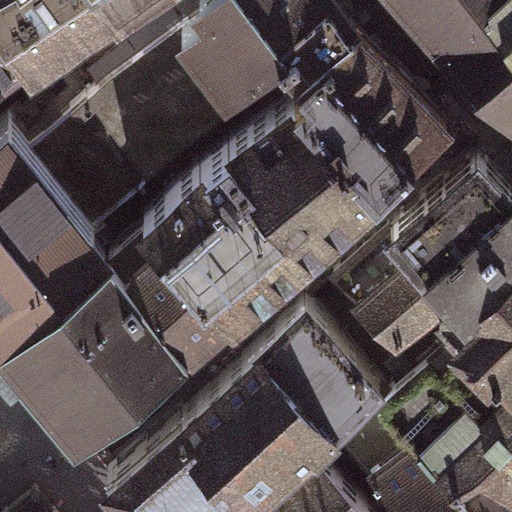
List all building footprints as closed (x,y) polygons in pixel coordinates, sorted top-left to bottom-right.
[(0,0),(0,6),(26,43),(22,46),(30,58),(119,0),(0,0)] [(280,47),(300,67),(356,20),(341,0),(202,0),(183,15),(232,80),(280,47)] [(511,0),(411,0),(444,40),(511,104),(511,0)] [(0,62),(22,46),(26,43),(0,6),(0,62)] [(183,15),(88,84),(148,166),(244,93),(232,80),(183,15)] [(307,75),(297,83),(381,170),(413,142),(446,113),(399,65),(356,20),(300,67),(307,75)] [(196,154),(113,234),(188,331),(381,170),(297,83),(196,154)] [(0,326),(105,242),(89,218),(148,166),(88,84),(30,129),(10,107),(0,114),(0,326)] [(502,267),(511,257),(511,177),(476,139),(367,233),(336,259),(394,320),(436,287),(452,304),(502,267)] [(0,333),(75,423),(188,331),(113,234),(105,242),(0,326),(0,333)] [(511,257),(502,267),(452,304),(462,314),(511,367),(511,257)] [(303,280),(106,463),(146,511),(204,511),(310,430),(335,410),(413,504),(461,469),(379,383),(388,376),(303,280)] [(511,511),(511,367),(462,314),(388,376),(379,383),(461,469),(488,511),(511,511)] [(310,430),(204,511),(383,511),(387,510),(310,430)] [(413,504),(416,511),(488,511),(461,469),(413,504)] [(59,511),(34,480),(0,507),(0,511),(59,511)]
